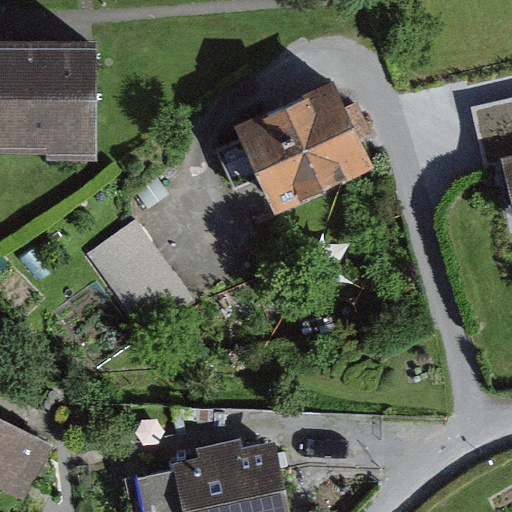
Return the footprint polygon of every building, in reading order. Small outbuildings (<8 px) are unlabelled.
[(0,187),(77,188),(76,71),(0,69),(0,187)] [(313,110),(212,153),(255,242),(356,195),(331,151),(313,110)] [(511,181),(478,189),(497,262),(511,258),(511,181)] [(120,255),(72,289),(124,364),(177,332),(120,255)] [(19,511),(40,477),(0,455),(0,511),(19,511)] [(152,491),(157,511),(266,511),(257,470),(222,478),(218,469),(177,478),(179,487),(152,491)]
